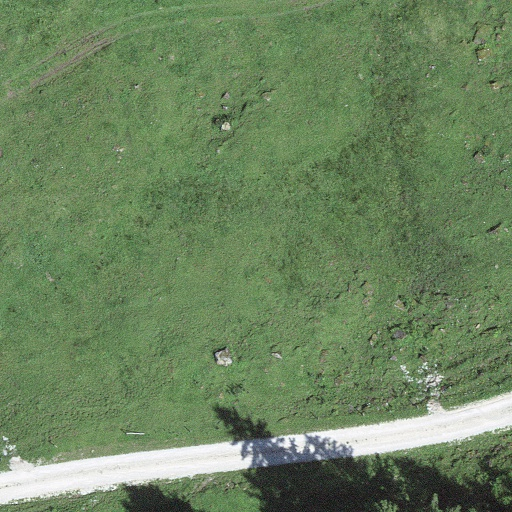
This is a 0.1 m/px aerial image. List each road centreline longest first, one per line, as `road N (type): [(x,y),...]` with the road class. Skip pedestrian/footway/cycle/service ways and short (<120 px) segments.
road 1 (track): [(511,393),(414,428),(0,498)]
road 2 (track): [(0,101),(119,29),(322,0)]
